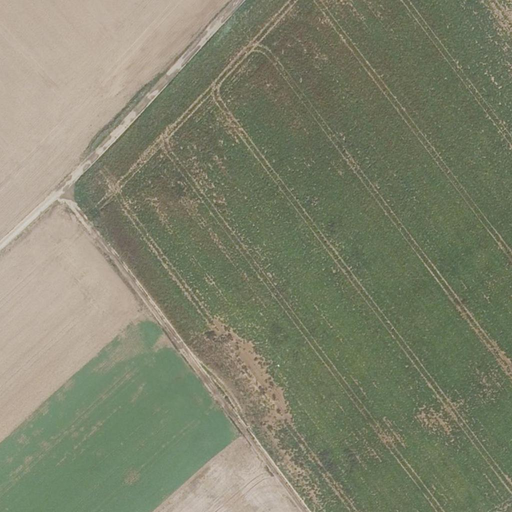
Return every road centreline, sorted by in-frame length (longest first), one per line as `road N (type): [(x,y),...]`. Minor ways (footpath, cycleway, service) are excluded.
road 1 (track): [(61,191),(307,511)]
road 2 (track): [(0,248),(239,0)]
